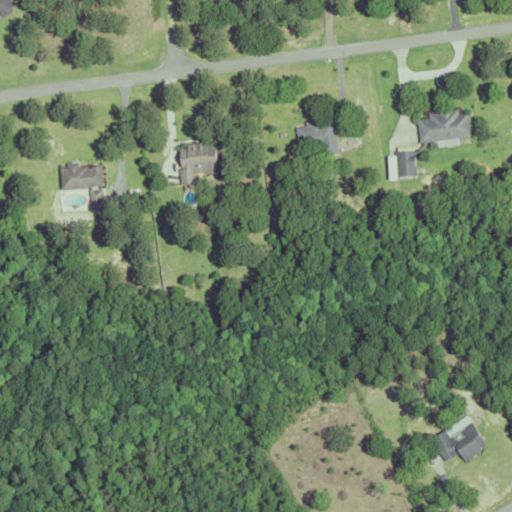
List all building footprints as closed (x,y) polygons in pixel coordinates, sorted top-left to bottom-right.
[(0,0),(9,0),(11,10),(6,11),(6,12),(0,13),(0,0)] [(456,107),(457,112),(465,111),(468,134),(418,141),(416,117),(428,115),(427,110),(436,109),(435,106),(449,105),(450,107),(456,107)] [(319,142),(297,145),(294,125),(303,124),(303,120),(321,117),(322,121),(332,119),(337,151),(321,154),(319,142)] [(203,170),(192,171),(193,181),(179,182),(177,167),(180,167),(178,146),(185,146),(185,141),(190,141),(191,145),(194,145),(194,140),(197,140),(197,145),(200,144),(200,140),(205,139),(205,144),(214,143),(216,170),(203,171),(203,170)] [(393,180),(420,179),(420,152),(392,153),(393,180)] [(85,163),(85,166),(89,165),(89,164),(100,163),(101,183),(86,184),(86,186),(59,188),(58,166),(65,165),(65,161),(78,160),(78,164),(85,163)] [(439,434),(448,460),(464,454),(466,458),(488,450),(477,420),(439,434)]
